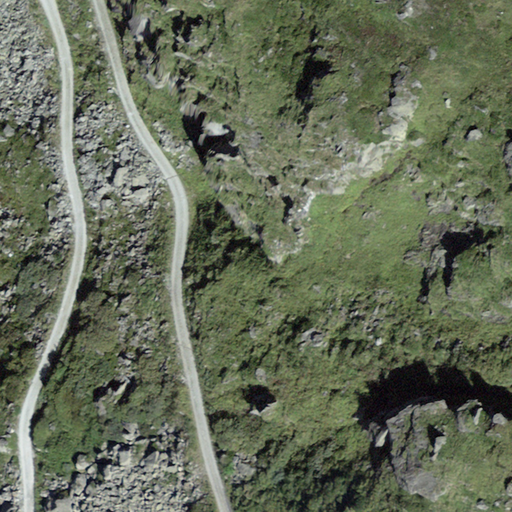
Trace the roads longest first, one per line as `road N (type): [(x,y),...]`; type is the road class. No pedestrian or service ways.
road 1 (track): [(225,511),(179,317),(182,207),(130,109),(100,0)]
road 2 (track): [(48,0),(68,67),(79,246),(24,426),(29,511)]
